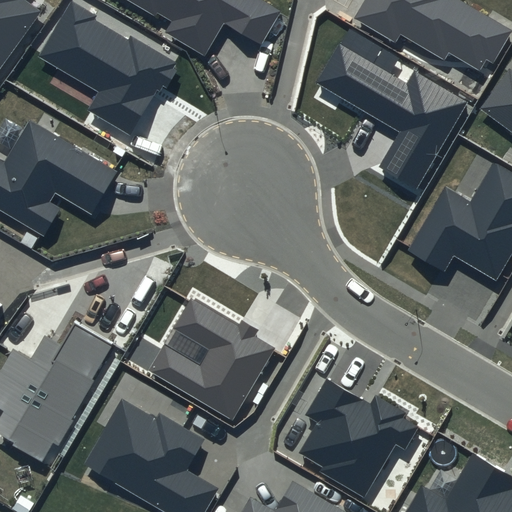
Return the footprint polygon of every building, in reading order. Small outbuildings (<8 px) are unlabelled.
[(0,0),(0,66),(40,10),(25,0),(0,0)] [(281,12),(261,0),(127,0),(154,16),(157,11),(173,21),(167,31),(205,53),(224,22),(261,45),(281,12)] [(364,0),(354,19),(394,43),(400,34),(444,60),(449,52),(480,71),(487,60),(492,63),(511,31),(460,0),(364,0)] [(97,15),(72,1),(40,55),(100,91),(90,108),(130,132),(156,87),(160,90),(163,86),(168,89),(179,70),(174,68),(178,62),(130,34),(127,39),(94,20),(97,15)] [(407,82),(340,43),(317,81),(401,131),(380,165),(419,188),(470,102),(414,69),(407,82)] [(511,69),(509,68),(479,108),(511,132),(511,69)] [(119,171),(29,117),(3,161),(0,159),(0,209),(44,236),(61,208),(49,202),(55,191),(94,214),(119,171)] [(511,173),(493,162),(470,201),(445,187),(408,251),(444,272),(453,256),(496,280),(511,252),(511,173)] [(238,326),(191,298),(148,370),(233,420),(275,348),(256,337),(259,330),(242,320),(238,326)] [(112,345),(74,323),(61,347),(45,338),(32,360),(14,350),(2,370),(0,368),(0,407),(6,411),(0,420),(0,432),(15,441),(13,444),(43,461),(53,444),(58,447),(74,421),(70,419),(112,345)] [(370,404),(326,378),(305,415),(316,421),(298,452),(323,467),(320,472),(365,498),(396,445),(405,450),(419,428),(402,418),(405,413),(375,395),(370,404)] [(156,418),(121,398),(81,465),(161,511),(205,511),(220,489),(188,470),(206,439),(160,412),(156,418)] [(511,489),(511,477),(473,455),(447,501),(421,486),(405,511),(511,511),(511,489),(511,490),(511,489)] [(347,511),(291,479),(273,509),(251,496),(241,511),(347,511)]
